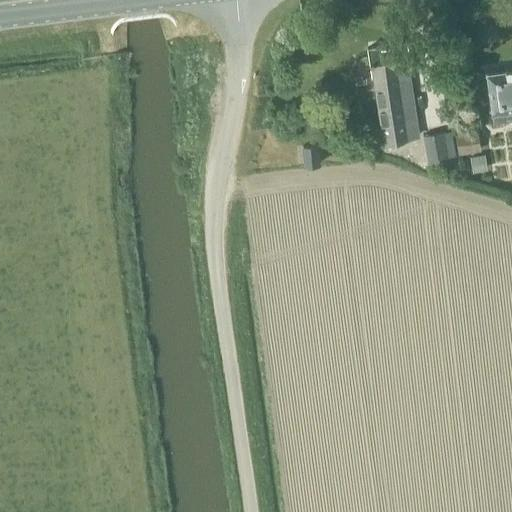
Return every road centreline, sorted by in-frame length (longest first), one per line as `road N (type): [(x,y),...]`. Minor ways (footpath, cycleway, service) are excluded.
road 1 (unclassified): [(248,511),(212,235),(239,74),(237,0)]
road 2 (primary): [(0,18),(150,0)]
